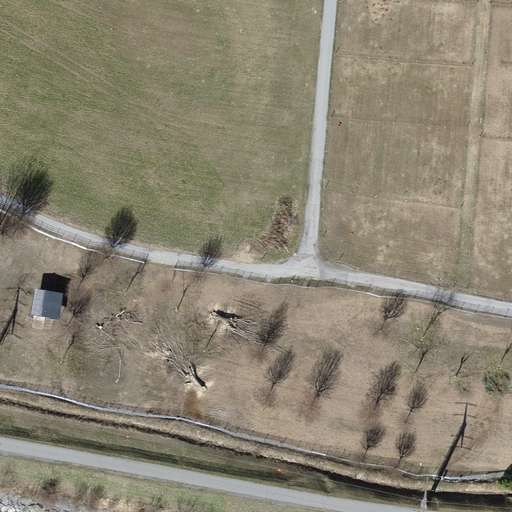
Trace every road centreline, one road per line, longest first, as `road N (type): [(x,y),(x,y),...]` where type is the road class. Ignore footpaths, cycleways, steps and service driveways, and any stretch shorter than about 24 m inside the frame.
road 1 (track): [(339,511),(0,450)]
road 2 (track): [(300,275),(65,232),(0,198)]
road 3 (track): [(330,0),(300,275)]
